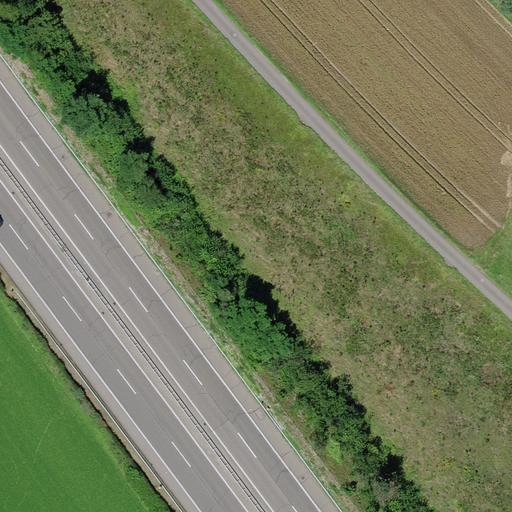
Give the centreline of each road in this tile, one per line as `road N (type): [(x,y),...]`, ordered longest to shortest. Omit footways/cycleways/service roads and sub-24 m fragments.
road 1 (motorway): [(294,511),(0,112)]
road 2 (unclassified): [(511,306),(438,242),(200,0)]
road 3 (motorway): [(0,213),(222,511)]
